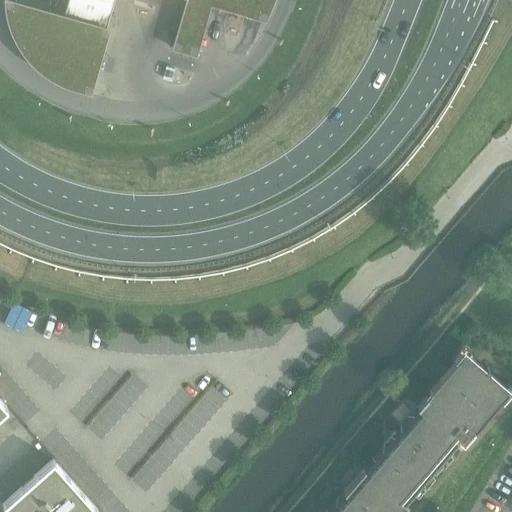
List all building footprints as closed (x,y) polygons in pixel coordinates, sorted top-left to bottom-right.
[(92,74),(105,29),(7,0),(5,0),(6,3),(6,6),(7,9),(7,12),(8,15),(8,18),(10,22),(11,27),(13,32),(15,37),(17,41),(19,44),(21,47),(23,50),(25,52),(27,55),(29,57),(30,58),(32,60),(33,61),(35,63),(37,65),(39,67),(41,69),(44,71),(46,72),(51,76),(56,79),(62,81),(68,83),(73,85),(76,86),(79,87),(82,88),(85,89),(88,90),(88,89),(92,74)] [(253,20),(266,23),(272,1),(267,0),(186,0),(175,35),(199,43),(210,8),(222,11),(253,20)] [(175,35),(171,48),(174,49),(196,55),(199,43),(175,35)] [(488,368),(486,366),(484,369),(463,351),(426,394),(425,394),(415,405),(420,409),(331,511),(395,511),(457,440),(464,446),(477,431),(473,428),(507,389),(486,371),(488,368)] [(54,461),(4,506),(8,511),(98,511),(54,461)]
